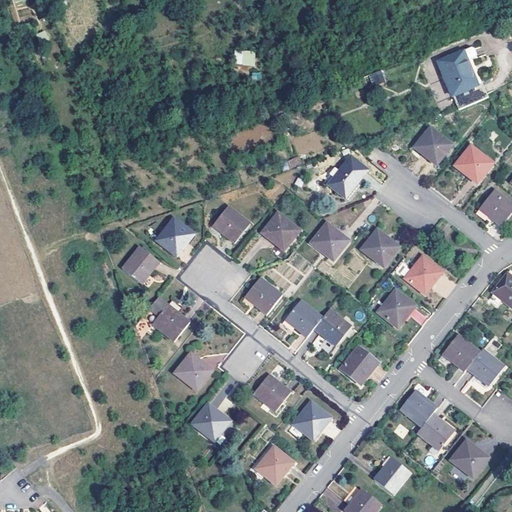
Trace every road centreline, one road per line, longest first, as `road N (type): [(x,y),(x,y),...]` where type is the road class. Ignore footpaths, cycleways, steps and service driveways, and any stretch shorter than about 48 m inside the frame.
road 1 (track): [(0,167),(98,425),(91,438),(23,473),(13,494)]
road 2 (residential): [(364,419),(222,306),(211,271)]
road 3 (residential): [(498,254),(412,360)]
